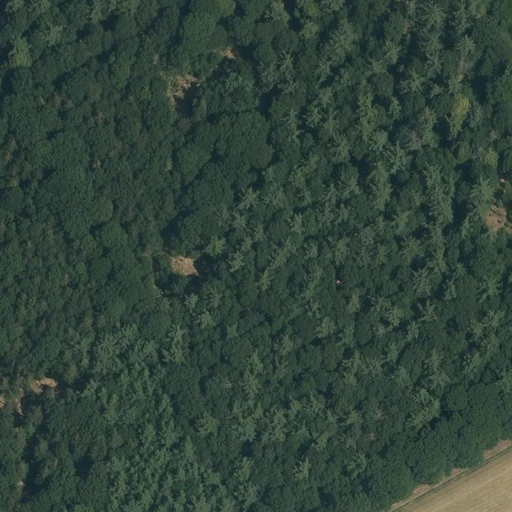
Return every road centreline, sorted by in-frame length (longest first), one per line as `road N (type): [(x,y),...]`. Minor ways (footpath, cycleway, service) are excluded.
road 1 (track): [(92,255),(231,511)]
road 2 (unclassified): [(215,0),(0,121)]
road 3 (track): [(0,88),(19,110),(92,255)]
road 4 (track): [(511,439),(379,511)]
